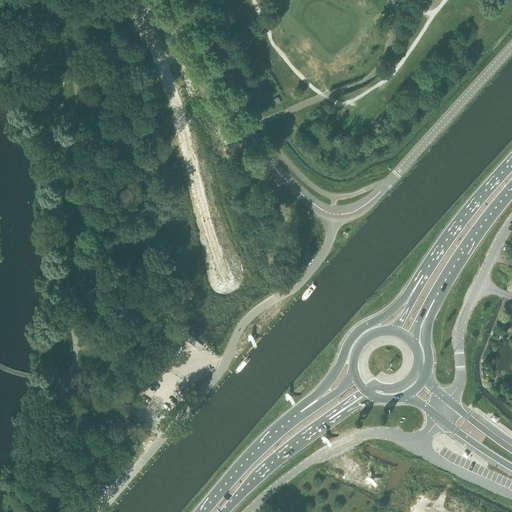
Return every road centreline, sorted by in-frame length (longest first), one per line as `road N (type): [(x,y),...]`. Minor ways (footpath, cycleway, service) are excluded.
road 1 (unclassified): [(163,435),(223,366),(248,317),(296,287),(323,254),(333,214)]
road 2 (tertiary): [(333,214),(268,161),(170,0)]
road 3 (tertiary): [(333,214),(359,209),(391,180),(511,47)]
road 4 (unclassified): [(449,400),(460,378),(458,328),(511,219)]
road 5 (unclassified): [(249,511),(319,453),(347,440),(377,432),(418,444)]
road 6 (primary): [(423,275),(393,310),(355,333),(332,378),(299,414)]
road 7 (primary): [(511,161),(423,275)]
road 8 (primary): [(224,511),(254,477),(332,417)]
road 9 (primary): [(299,414),(201,511)]
road 10 (primary): [(434,299),(511,190)]
